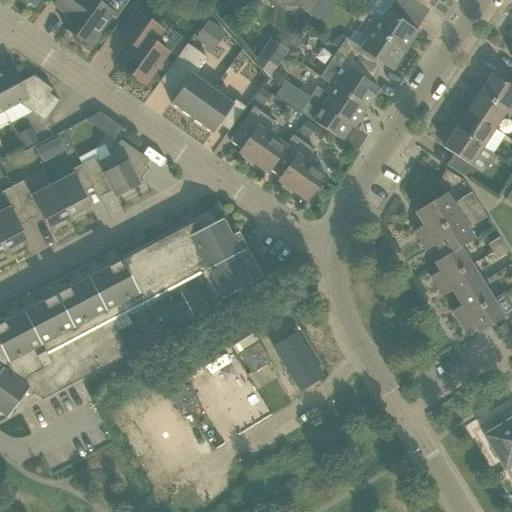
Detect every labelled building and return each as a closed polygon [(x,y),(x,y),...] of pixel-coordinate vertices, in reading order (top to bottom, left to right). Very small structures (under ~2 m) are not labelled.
[(65,14),(66,12),(71,16),(63,27),(89,45),(112,13),(94,0),(57,0),(53,5),(65,14)] [(278,0),(279,1),(286,8),(300,8),(310,17),(320,0),(278,0)] [(390,0),(393,1),(402,8),(407,0),(414,0),(431,11),(438,0),(390,0)] [(369,16),(363,25),(404,52),(407,54),(408,53),(405,50),(417,32),(395,18),(402,8),(393,1),(379,22),(369,16)] [(164,31),(136,11),(118,36),(133,47),(118,66),(145,85),(168,53),(155,43),(164,31)] [(206,20),(192,36),(208,49),(222,34),(206,20)] [(345,37),(338,48),(376,73),(382,63),(392,70),(404,52),(363,25),(358,32),(361,34),(355,44),(345,37)] [(338,48),(345,38),(341,35),(335,38),(331,44),(338,48)] [(191,119),(213,89),(193,76),(207,58),(187,44),(160,82),(178,95),(171,105),(191,119)] [(293,46),(287,54),(296,61),(302,52),(293,46)] [(319,77),(325,81),(370,111),(370,110),(367,108),(367,107),(379,90),(369,83),(376,73),(338,48),(319,77)] [(281,62),(262,50),(254,61),(269,79),(281,62)] [(1,71),(0,71),(0,104),(3,111),(19,103),(45,122),(59,101),(49,94),(52,90),(34,76),(20,83),(13,69),(3,75),(1,71)] [(474,90),(506,111),(511,102),(511,76),(507,85),(492,75),(485,85),(480,82),(474,90)] [(325,81),(320,89),(316,87),(299,113),(313,122),(341,140),(351,125),(354,127),(365,110),(366,109),(369,111),(370,111),(325,81)] [(232,103),(213,89),(191,119),(211,134),(218,124),(229,131),(246,108),(234,100),(232,103)] [(253,99),(263,106),(270,96),(260,90),(253,99)] [(468,111),(494,129),(506,111),(474,90),(469,98),(474,102),(468,111)] [(229,141),(241,150),(239,153),(268,174),(270,170),(286,147),(285,146),(267,134),(275,123),(253,107),(229,141)] [(456,118),(450,126),(482,147),(494,129),(468,111),(461,122),(456,118)] [(309,138),(312,133),(316,127),(306,120),(299,131),(309,138)] [(122,128),(112,121),(103,134),(113,141),(122,128)] [(450,126),(445,134),(450,138),(443,148),(454,155),(447,165),(468,180),(476,169),(470,165),(482,147),(450,126)] [(38,142),(33,132),(20,139),(25,148),(38,142)] [(293,136),(285,146),(286,147),(270,170),(280,178),(278,181),(307,202),(325,176),(306,162),(314,151),(293,136)] [(115,198),(120,196),(122,199),(135,193),(133,189),(140,185),(136,179),(149,161),(121,141),(110,156),(98,162),(96,157),(82,165),(93,187),(99,198),(112,191),(115,198)] [(44,145),(36,149),(42,162),(51,158),(44,145)] [(52,186),(71,222),(87,213),(85,210),(90,207),(83,193),(93,187),(82,165),(71,171),(73,175),(52,186)] [(12,188),(30,221),(40,215),(48,229),(53,227),(55,230),(71,222),(52,186),(32,197),(24,182),(12,188)] [(0,213),(0,241),(7,255),(23,247),(21,243),(27,241),(19,226),(30,221),(12,188),(2,193),(10,209),(0,213)] [(446,193),(415,213),(423,226),(414,232),(419,241),(460,216),(446,193)] [(468,212),(479,205),(474,198),(471,193),(460,200),(468,212)] [(486,217),(483,213),(479,205),(468,212),(475,224),(486,217)] [(23,312),(25,318),(9,326),(6,321),(5,322),(0,324),(0,413),(6,418),(7,419),(28,390),(42,400),(129,354),(111,319),(125,311),(128,319),(180,291),(193,315),(263,277),(239,231),(230,235),(223,220),(222,219),(216,222),(210,210),(192,219),(194,223),(187,227),(185,223),(120,257),(122,260),(120,261),(121,261),(107,269),(107,268),(105,269),(108,274),(92,283),(89,278),(88,278),(90,284),(74,293),(71,287),(70,288),(57,295),(56,295),(55,295),(55,296),(42,303),(42,302),(41,303),(44,308),(27,317),(24,312),(23,312)] [(436,247),(443,258),(461,248),(474,239),(460,216),(419,241),(426,251),(435,246),(436,247)] [(493,252),(503,245),(499,238),(488,245),(493,252)] [(497,259),(508,253),(503,245),(493,252),(497,259)] [(430,277),(436,287),(471,265),(461,248),(443,258),(435,263),(439,271),(430,277)] [(457,299),(482,283),(471,265),(436,287),(442,297),(452,291),(457,299)] [(458,322),(493,300),(482,283),(457,299),(461,306),(452,312),(458,322)] [(493,300),(458,322),(464,331),(473,326),(478,334),(504,318),(493,300)] [(496,329),(501,337),(510,332),(504,323),(496,329)] [(236,355),(257,341),(248,326),(227,340),(236,355)] [(267,350),(297,396),(324,378),(295,333),(267,350)] [(239,354),(251,374),(271,362),(259,342),(239,354)] [(236,433),(264,416),(233,366),(205,383),(236,433)] [(169,397),(171,400),(182,417),(201,405),(189,385),(181,390),(169,397)] [(145,411),(173,461),(196,448),(168,398),(145,411)] [(511,418),(505,423),(504,421),(502,422),(503,423),(497,427),(496,425),(495,426),(496,428),(483,436),(490,446),(490,450),(494,458),(498,460),(504,470),(511,464),(511,418)]
